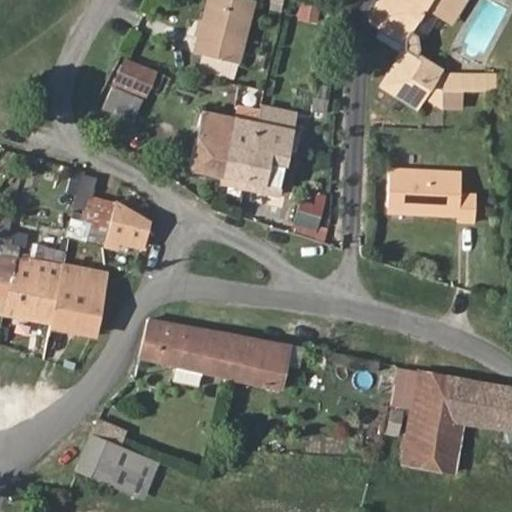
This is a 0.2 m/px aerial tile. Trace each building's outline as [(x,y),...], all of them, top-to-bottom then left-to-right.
[(236,62),(251,0),(206,0),(202,22),(199,33),(195,51),(236,62)] [(378,0),(371,13),(372,24),(399,42),(400,52),(379,86),(414,111),(430,86),(438,74),(436,73),(413,57),(416,50),(417,43),(416,37),(411,32),(424,11),(437,19),(441,14),(451,19),(462,0),(378,0)] [(437,19),(447,25),(451,19),(441,14),(437,19)] [(135,93),(147,69),(125,58),(114,82),(135,93)] [(482,89),(493,88),(491,71),(478,73),(480,89),(482,89)] [(439,92),(480,89),(478,73),(442,76),(438,74),(430,86),(439,92)] [(324,109),(327,86),(315,85),(312,108),(324,109)] [(139,99),(112,86),(104,105),(131,117),(139,99)] [(258,112),(235,107),(233,118),(256,122),(258,112)] [(259,107),(258,112),(256,122),(288,129),(291,114),(259,107)] [(201,111),(190,168),(221,174),(233,118),(201,111)] [(256,122),(233,118),(221,174),(244,179),(256,122)] [(278,186),(288,129),(256,122),(244,179),(278,186)] [(423,206),(423,212),(440,212),(440,168),(386,168),(386,206),(423,206)] [(457,190),(457,168),(440,168),(440,212),(455,212),(456,218),(473,218),(473,191),(457,190)] [(219,181),(242,187),(244,179),(221,174),(219,181)] [(87,196),(77,238),(103,244),(105,236),(113,202),(87,196)] [(317,232),(325,204),(303,198),(295,225),(317,232)] [(115,239),(140,245),(141,242),(143,231),(146,220),(113,202),(105,236),(115,239)] [(10,212),(0,210),(0,224),(7,225),(10,212)] [(103,244),(114,247),(115,239),(105,236),(103,244)] [(0,311),(5,313),(14,259),(0,256),(0,311)] [(14,259),(5,313),(49,321),(60,269),(14,259)] [(86,333),(90,334),(101,277),(60,269),(49,321),(48,325),(65,328),(75,330),(86,333)] [(278,388),(286,347),(147,321),(139,352),(138,357),(278,388)] [(47,331),(64,334),(65,328),(48,325),(47,331)] [(511,390),(510,388),(398,371),(393,405),(412,408),(402,461),(455,468),(459,445),(463,421),(511,429),(511,390)] [(99,418),(77,467),(104,478),(126,429),(99,418)] [(459,445),(511,453),(511,429),(463,421),(459,445)] [(104,478),(136,492),(159,443),(126,429),(104,478)]
